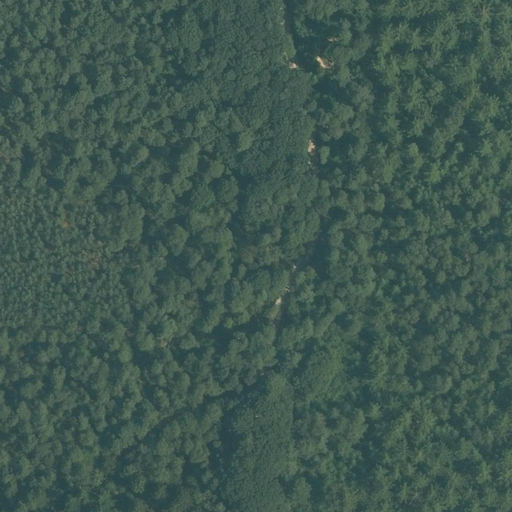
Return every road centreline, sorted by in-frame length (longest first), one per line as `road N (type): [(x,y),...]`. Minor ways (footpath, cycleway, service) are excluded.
road 1 (track): [(250,511),(260,407),(319,181),(305,113)]
road 2 (track): [(305,113),(231,108),(79,69),(0,65)]
road 3 (track): [(260,407),(123,442),(55,511)]
road 4 (track): [(0,330),(117,334),(130,342),(157,431)]
